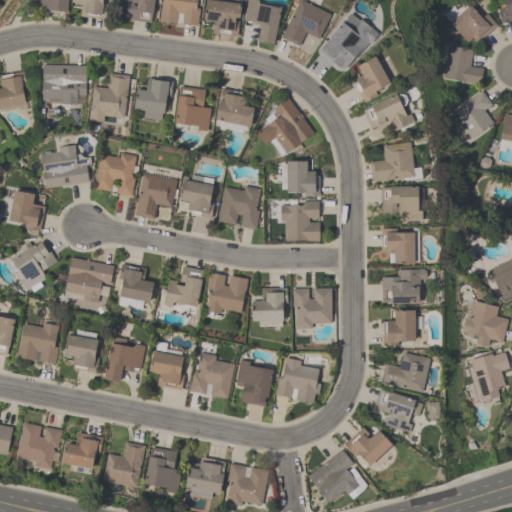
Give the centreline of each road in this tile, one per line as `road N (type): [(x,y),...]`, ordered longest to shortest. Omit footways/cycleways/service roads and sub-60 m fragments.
road 1 (residential): [(284,447),(345,405),(355,381),(347,167),(322,101),(278,70),(50,36),(0,42),(284,447)]
road 2 (residential): [(87,234),(348,266)]
